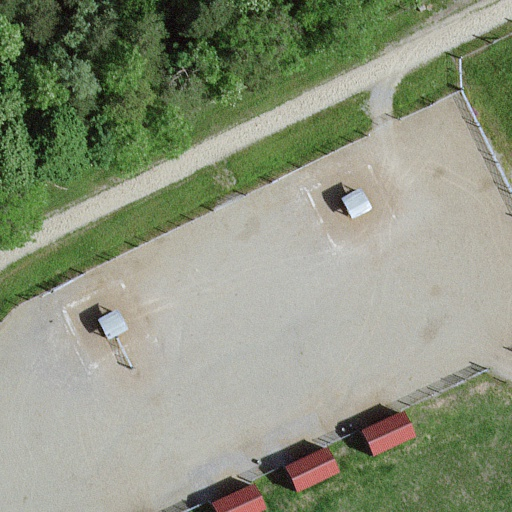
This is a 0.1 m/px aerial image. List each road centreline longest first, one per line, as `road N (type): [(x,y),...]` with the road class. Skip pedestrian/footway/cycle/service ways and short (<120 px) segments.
road 1 (unknown): [(511,9),(0,255)]
road 2 (unknown): [(360,82),(448,269),(485,336),(511,362)]
